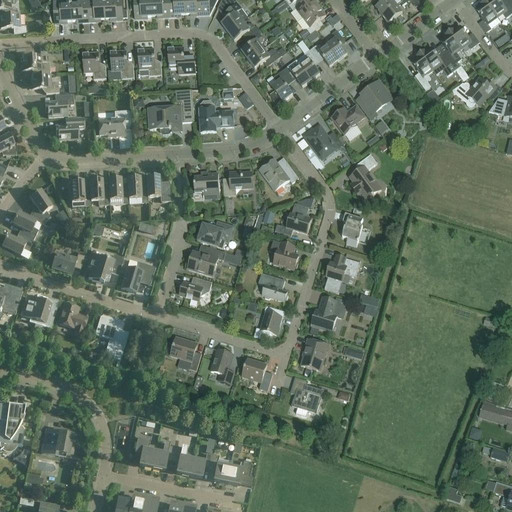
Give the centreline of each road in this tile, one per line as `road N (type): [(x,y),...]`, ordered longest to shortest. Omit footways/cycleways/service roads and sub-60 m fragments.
road 1 (residential): [(279,129),(202,34),(0,41)]
road 2 (residential): [(284,353),(326,200),(279,129)]
road 3 (residential): [(279,129),(231,152),(63,162),(44,154)]
road 4 (residential): [(102,479),(101,424),(87,407),(70,393),(0,375)]
road 5 (residential): [(158,311),(0,268)]
road 6 (residential): [(284,353),(158,311)]
road 7 (residential): [(221,502),(102,479)]
